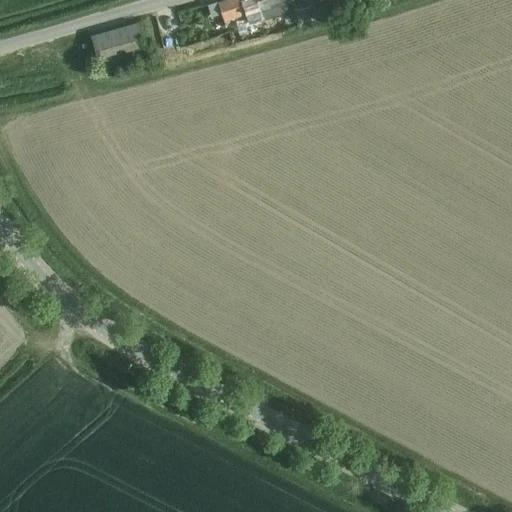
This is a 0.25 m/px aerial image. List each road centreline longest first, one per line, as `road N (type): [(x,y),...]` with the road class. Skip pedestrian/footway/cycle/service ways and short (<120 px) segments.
road 1 (tertiary): [(448,511),(121,341),(59,296),(0,225)]
road 2 (unclassified): [(0,47),(163,0)]
